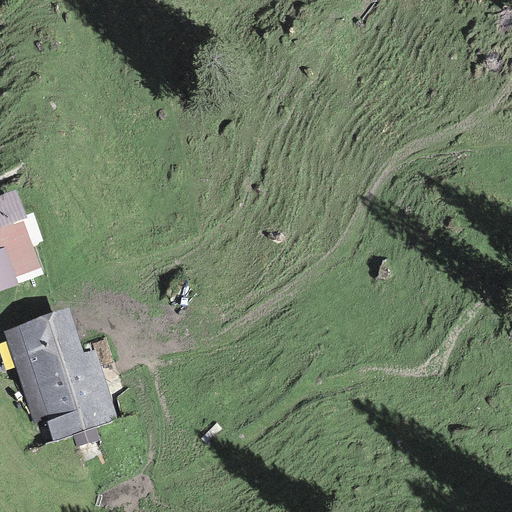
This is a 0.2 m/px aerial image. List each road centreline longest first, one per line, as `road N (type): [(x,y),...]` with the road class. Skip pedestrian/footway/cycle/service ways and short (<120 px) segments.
road 1 (track): [(0,318),(62,302),(169,348),(214,341),(255,320),(350,243),(396,157),(469,124),(511,82)]
road 2 (track): [(144,486),(233,449),(307,390),(376,373),(429,373),(511,267)]
